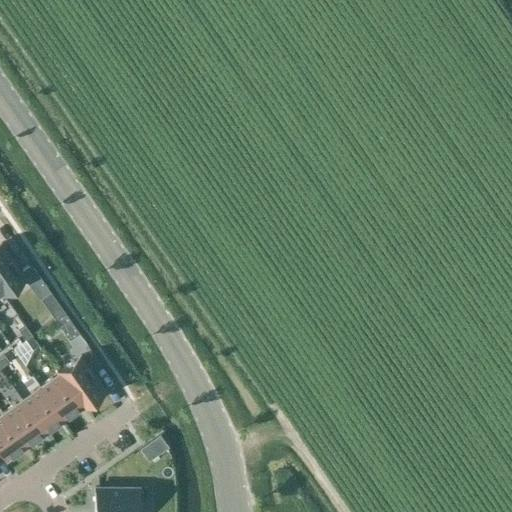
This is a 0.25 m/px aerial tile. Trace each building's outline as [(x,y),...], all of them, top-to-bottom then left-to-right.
[(1,243),(0,243),(0,290),(2,294),(25,277),(1,243)] [(55,319),(65,312),(50,291),(40,298),(55,319)] [(79,333),(65,312),(55,319),(69,340),(79,333)] [(25,339),(32,335),(25,325),(18,330),(25,339)] [(39,344),(32,335),(25,339),(32,349),(39,344)] [(4,354),(0,357),(0,367),(9,361),(4,354)] [(58,371),(82,406),(105,390),(80,355),(58,371)] [(40,385),(63,418),(81,406),(81,407),(82,406),(58,371),(57,372),(57,373),(40,385)] [(40,385),(21,398),(44,432),(63,418),(40,385)] [(21,398),(2,412),(26,445),(44,432),(21,398)] [(0,449),(6,458),(26,445),(2,412),(0,413),(0,449)] [(138,511),(139,487),(95,487),(95,510),(96,510),(96,511),(138,511)]
